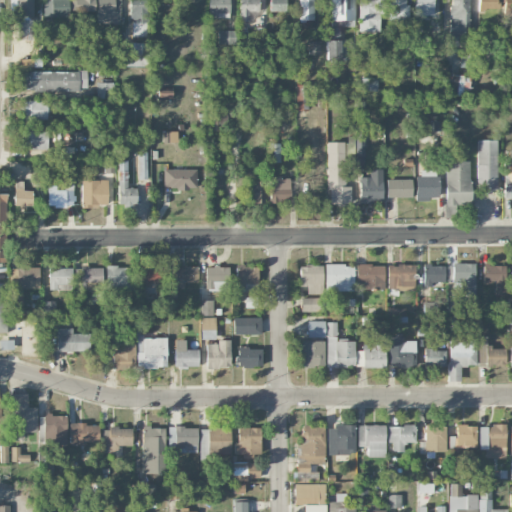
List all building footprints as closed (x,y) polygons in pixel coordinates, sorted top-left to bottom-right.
[(32,0),(10,0),(10,17),(19,18),(19,39),(32,39),(32,0)] [(50,0),(43,0),(43,16),(68,16),(68,0),(51,0),(52,0),(50,0)] [(95,11),(94,0),(75,0),(76,12),(95,11)] [(96,0),(97,23),(120,24),(120,0),(96,0)] [(140,30),(140,23),(149,23),(148,0),(131,0),(132,37),(138,36),(138,30),(140,30)] [(207,0),(208,17),(229,17),(229,0),(207,0)] [(238,0),(239,19),(258,19),(258,0),(238,0)] [(285,11),(285,0),(269,0),(270,12),(285,11)] [(313,21),(312,0),(298,0),(299,21),(313,21)] [(354,25),(353,0),(330,0),(331,25),(354,25)] [(358,0),(358,32),(379,32),(379,0),(358,0)] [(387,0),(388,20),(407,19),(406,0),(387,0)] [(414,0),(415,15),(433,15),(433,0),(414,0)] [(450,0),(449,47),(467,47),(468,0),(450,0)] [(478,0),(479,9),(500,9),(499,0),(478,0)] [(511,0),(503,0),(504,24),(511,23),(511,0)] [(234,30),(217,31),(218,44),(234,44),(234,30)] [(326,61),(346,60),(346,40),(325,40),(326,61)] [(319,41),(309,41),(309,55),(320,55),(319,41)] [(124,67),(148,66),(148,42),(124,43),(124,67)] [(87,71),(21,71),(21,93),(80,92),(80,89),(87,88),(87,71)] [(455,86),(455,75),(444,74),(443,85),(455,86)] [(376,91),(376,78),(361,78),(361,91),(376,91)] [(113,83),(96,82),(96,98),(113,99),(113,83)] [(295,110),(307,110),(307,84),(296,84),(295,110)] [(47,119),(47,111),(52,111),(53,101),(23,100),(22,119),(47,119)] [(229,121),(229,109),(213,109),(214,121),(229,121)] [(356,168),(364,168),(364,128),(355,128),(356,168)] [(47,149),(47,131),(22,130),(21,148),(47,149)] [(162,131),(162,142),(177,142),(177,131),(162,131)] [(345,156),(354,155),(354,140),(344,141),(345,156)] [(497,140),(476,140),(477,190),(497,189),(497,140)] [(328,204),(351,204),(350,186),(345,186),(344,142),(327,142),(328,204)] [(280,162),(280,143),(270,143),(270,162),(280,162)] [(511,196),(511,160),(504,161),(503,196),(511,196)] [(469,161),(444,161),(445,215),(456,215),(456,205),(470,205),(469,161)] [(196,169),(163,169),(163,189),(196,188),(196,169)] [(382,169),(369,169),(370,177),(359,177),(360,202),(383,202),(382,169)] [(437,197),(437,170),(416,170),(416,201),(428,201),(428,197),(437,197)] [(136,187),(127,188),(127,171),(117,171),(118,205),(136,205),(136,187)] [(270,203),(290,203),(290,178),(269,178),(270,203)] [(386,197),(412,197),(412,179),(386,179),(386,197)] [(47,206),(72,206),(73,181),(64,180),(64,187),(48,187),(47,206)] [(106,205),(107,180),(81,180),(81,208),(98,208),(98,205),(106,205)] [(31,206),(32,191),(23,190),(23,181),(14,181),(14,206),(31,206)] [(246,182),(247,203),(264,203),(263,181),(246,182)] [(453,289),(463,289),(464,300),(475,300),(475,263),(452,263),(453,289)] [(324,265),(324,291),(352,290),(352,264),(324,265)] [(355,289),(383,289),(383,264),(355,265),(355,289)] [(413,265),(386,264),(386,288),(413,288),(413,265)] [(174,266),(175,282),(169,283),(170,298),(177,298),(176,285),(197,284),(197,265),(174,266)] [(235,289),(248,289),(248,283),(257,284),(257,266),(236,265),(235,289)] [(422,287),(431,287),(431,282),(444,282),(444,265),(422,265),(422,287)] [(506,265),(483,265),(483,282),(495,282),(495,295),(506,295),(506,265)] [(133,266),(106,266),(106,290),(134,290),(133,266)] [(164,298),(165,267),(138,266),(137,285),(154,285),(154,297),(164,298)] [(205,267),(205,290),(228,289),(228,266),(205,267)] [(321,266),(299,266),(300,286),(307,286),(307,294),(322,294),(321,266)] [(48,289),(71,290),(72,268),(49,267),(48,289)] [(80,289),(90,290),(90,296),(101,296),(102,267),(74,267),(74,282),(81,282),(80,289)] [(9,268),(9,288),(39,288),(39,268),(9,268)] [(256,307),(256,297),(245,297),(244,307),(256,307)] [(322,298),(300,297),(300,311),(322,311),(322,298)] [(212,315),(212,300),(200,300),(200,315),(212,315)] [(215,339),(215,317),(200,317),(200,339),(215,339)] [(233,335),(261,334),(260,317),(233,317),(233,335)] [(324,321),(307,321),(307,337),(324,337),(324,321)] [(353,341),(335,341),(335,323),(326,323),(326,367),(353,367),(353,341)] [(137,367),(166,367),(166,338),(144,338),(144,324),(136,324),(137,367)] [(72,328),(56,328),(57,351),(89,351),(89,334),(72,334),(72,328)] [(505,365),(505,347),(486,347),(485,336),(477,336),(477,365),(505,365)] [(414,340),(402,340),(402,337),(387,337),(388,366),(414,366),(414,340)] [(476,365),(475,339),(447,339),(448,380),(460,380),(460,366),(476,365)] [(205,344),(206,368),(230,367),(229,340),(217,340),(217,344),(205,344)] [(299,341),(300,367),(323,366),(323,341),(299,341)] [(134,343),(113,344),(113,368),(135,368),(134,343)] [(361,345),(361,351),(354,351),(355,368),(384,367),(383,344),(361,345)] [(174,349),(174,367),(197,366),(197,348),(174,349)] [(261,348),(237,348),(237,367),(261,366),(261,348)] [(444,350),(422,350),(422,366),(444,366),(444,350)] [(27,393),(11,394),(11,432),(36,432),(36,407),(27,407),(27,393)] [(66,415),(44,415),(44,444),(66,444),(66,415)] [(69,443),(98,444),(98,424),(69,423),(69,443)] [(446,452),(445,424),(424,424),(424,457),(433,457),(433,452),(446,452)] [(327,454),(354,454),(353,425),(327,426),(327,454)] [(384,425),(357,425),(357,446),(367,446),(367,457),(384,457),(384,425)] [(391,452),(404,451),(403,443),(415,442),(414,425),(386,426),(387,443),(391,443),(391,452)] [(475,448),(476,425),(456,425),(456,447),(475,448)] [(478,425),(478,449),(486,449),(486,458),(505,458),(505,425),(478,425)] [(324,426),(301,426),(300,443),(296,443),(296,480),(311,481),(311,464),(323,464),(324,426)] [(142,474),(164,473),(163,427),(141,427),(142,474)] [(196,427),(168,427),(168,451),(197,451),(196,427)] [(199,454),(229,454),(229,427),(199,427),(199,454)] [(260,427),(236,427),(236,456),(260,456),(260,427)] [(131,446),(131,428),(103,428),(103,449),(114,449),(114,445),(131,446)] [(0,462),(8,463),(8,445),(0,444),(0,462)] [(11,461),(29,462),(29,455),(19,455),(19,446),(11,446),(11,461)] [(259,462),(233,462),(233,479),(259,479),(259,462)] [(324,484),(294,483),(293,503),(324,504),(324,484)] [(476,511),(477,495),(460,494),(461,483),(449,483),(448,511),(476,511)] [(154,484),(135,485),(136,498),(154,497),(154,484)] [(169,499),(179,498),(179,486),(168,486),(169,499)] [(491,509),(490,489),(477,489),(477,511),(506,511),(506,509),(491,509)] [(401,494),(387,495),(387,508),(401,507),(401,494)] [(246,511),(246,501),(234,502),(234,511),(246,511)]
